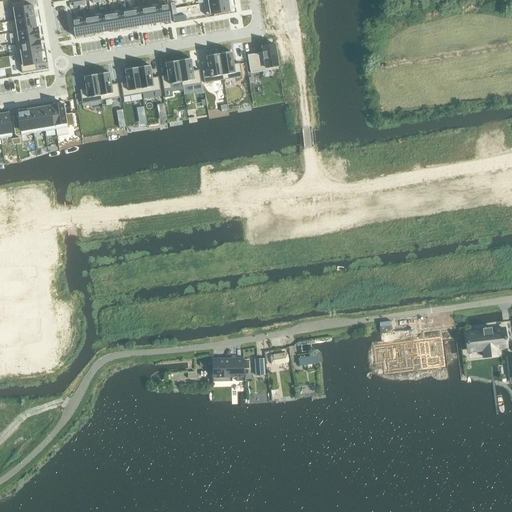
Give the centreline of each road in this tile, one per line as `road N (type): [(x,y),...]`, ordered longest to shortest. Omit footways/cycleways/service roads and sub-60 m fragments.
road 1 (residential): [(314,189),(0,235)]
road 2 (residential): [(511,158),(314,189)]
road 3 (residential): [(58,59),(255,28)]
road 4 (residential): [(291,22),(314,189)]
